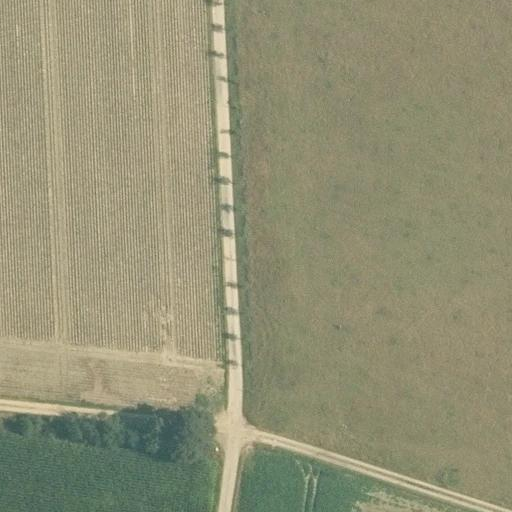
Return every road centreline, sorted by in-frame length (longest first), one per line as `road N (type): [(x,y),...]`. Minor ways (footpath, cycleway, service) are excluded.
road 1 (track): [(216,0),(236,430),(226,511)]
road 2 (track): [(0,403),(236,430),(487,511)]
